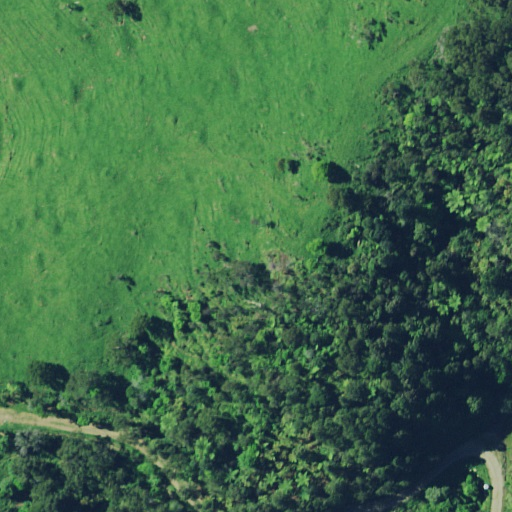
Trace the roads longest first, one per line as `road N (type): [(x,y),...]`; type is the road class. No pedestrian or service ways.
road 1 (track): [(477,511),(482,451),(458,434),(443,437),(373,493),(296,511)]
road 2 (track): [(214,511),(133,432),(0,408)]
